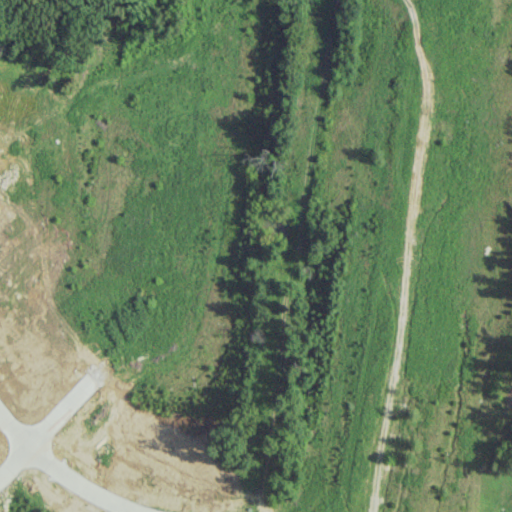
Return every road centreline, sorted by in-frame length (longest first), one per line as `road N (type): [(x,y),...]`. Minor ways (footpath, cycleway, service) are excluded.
road 1 (residential): [(377,511),(448,0)]
road 2 (residential): [(27,451),(130,338),(151,263),(190,0)]
road 3 (residential): [(27,451),(147,511)]
